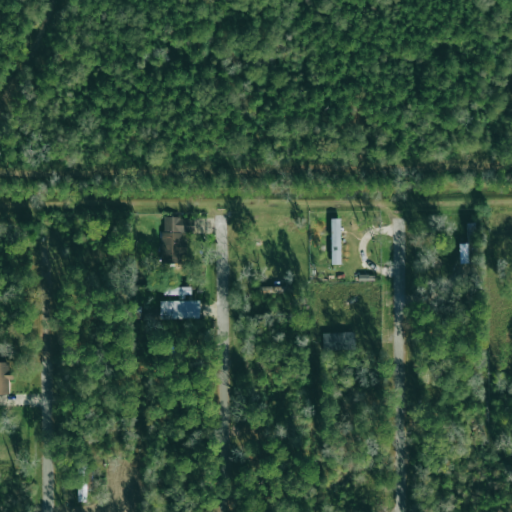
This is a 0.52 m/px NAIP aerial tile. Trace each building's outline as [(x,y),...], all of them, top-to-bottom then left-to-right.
[(193,232),(193,218),(162,217),(161,262),(183,263),(183,232),(193,232)] [(330,218),(331,264),(340,264),(339,218),(330,218)] [(190,294),(190,287),(163,288),(163,295),(190,294)] [(159,318),(199,319),(199,301),(160,300),(159,318)] [(322,351),(355,350),(355,331),(322,333),(322,351)] [(0,361),(0,393),(9,394),(10,373),(8,373),(8,362),(0,361)]
